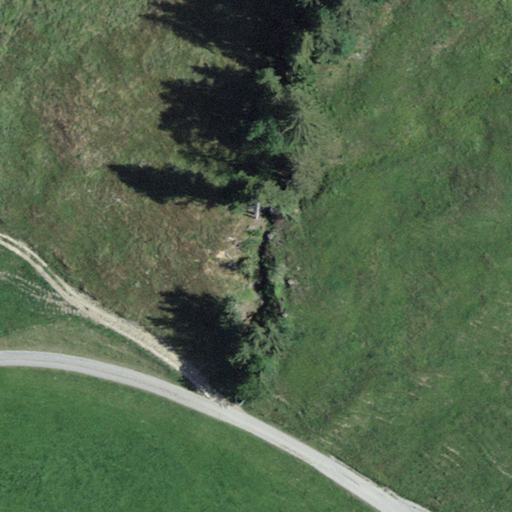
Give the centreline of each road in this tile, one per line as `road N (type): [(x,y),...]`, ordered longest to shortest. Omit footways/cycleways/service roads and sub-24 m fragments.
road 1 (unclassified): [(0,361),(39,358),(148,382),(271,443),(377,511)]
road 2 (track): [(226,421),(172,359),(71,300),(0,241)]
